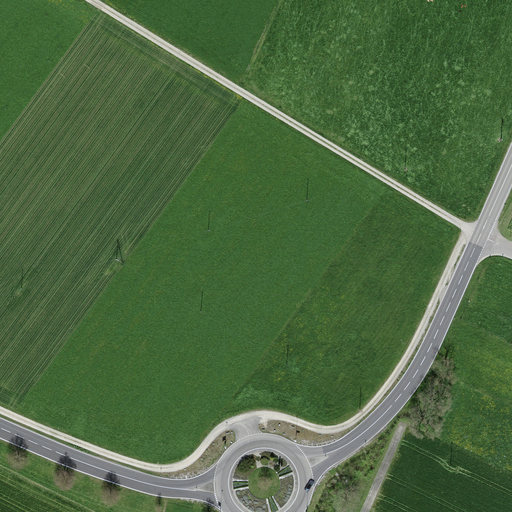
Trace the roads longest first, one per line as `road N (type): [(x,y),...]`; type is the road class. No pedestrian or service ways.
road 1 (track): [(466,228),(399,367),(370,406),(340,427),(249,415),(227,423),(188,461),(163,468),(0,410)]
road 2 (track): [(82,0),(466,228)]
road 3 (primary): [(341,447),(410,381),(480,235)]
road 4 (secondary): [(179,488),(122,476),(0,428)]
